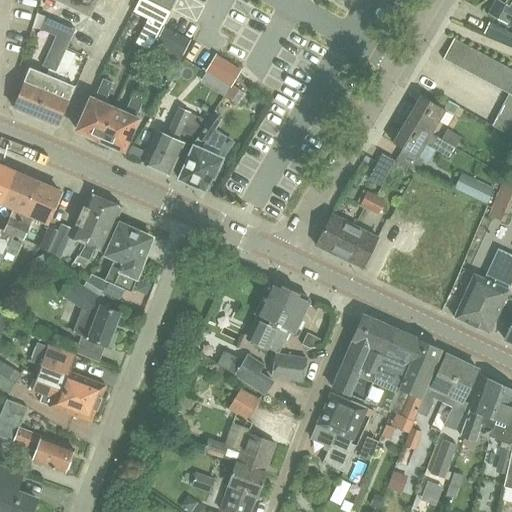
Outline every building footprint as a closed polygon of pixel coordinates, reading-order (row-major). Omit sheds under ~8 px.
[(57,0),(90,16),(98,0),(57,0)] [(171,12),(146,0),(139,0),(134,11),(164,26),(171,12)] [(511,0),(506,0),(505,3),(499,0),(497,0),(490,14),(506,22),(507,22),(511,24),(511,0)] [(61,22),(56,36),(53,42),(67,47),(75,28),(61,22)] [(509,93),(493,125),(511,136),(511,135),(511,68),(455,39),(444,58),(509,93)] [(49,53),(44,66),(49,68),(51,69),(57,71),(62,59),(49,53)] [(231,86),(239,73),(241,69),(217,54),(206,70),(231,86)] [(31,69),(15,107),(36,116),(47,89),(53,92),(58,80),(61,73),(57,71),(51,69),(49,68),(46,75),(31,69)] [(85,134),(101,141),(116,106),(105,101),(114,83),(104,78),(95,99),(90,97),(84,112),(85,113),(78,130),(86,133),(85,134)] [(36,116),(58,125),(74,86),(58,80),(53,92),(47,89),(36,116)] [(231,86),(224,97),(237,105),(244,93),(231,86)] [(136,117),(145,97),(135,92),(127,110),(116,106),(101,141),(116,148),(117,147),(125,150),(132,134),(134,134),(141,119),(136,117)] [(408,118),(432,133),(446,109),(422,95),(408,118)] [(178,140),(191,113),(180,107),(167,135),(159,132),(145,163),(170,174),(185,143),(178,140)] [(205,119),(191,113),(178,140),(185,143),(192,147),(205,119)] [(194,145),(180,178),(206,190),(212,176),(214,177),(223,158),(233,142),(215,130),(222,119),(213,114),(198,137),(193,145),(194,145)] [(450,158),(456,147),(432,133),(408,118),(394,143),(418,157),(426,144),(450,158)] [(443,138),(456,147),(462,137),(448,129),(443,138)] [(131,146),(127,153),(127,154),(139,160),(143,151),(131,146)] [(380,185),(395,160),(383,153),(368,179),(380,185)] [(0,201),(4,203),(18,173),(0,164),(0,201)] [(15,208),(10,217),(4,231),(14,235),(22,217),(38,181),(18,173),(4,203),(15,208)] [(488,204),(495,188),(466,174),(459,190),(488,204)] [(22,217),(14,235),(24,240),(32,221),(34,216),(48,222),(61,192),(38,181),(22,217)] [(345,192),(344,194),(351,198),(356,189),(349,185),(345,192)] [(368,190),(360,205),(370,210),(378,195),(368,190)] [(85,243),(80,256),(81,256),(106,199),(90,192),(70,236),(85,243)] [(378,215),(386,200),(378,195),(370,210),(378,215)] [(78,255),(75,260),(84,265),(87,260),(91,261),(96,248),(103,251),(122,207),(106,199),(81,256),(80,256),(78,255)] [(506,205),(495,201),(493,207),(489,216),(500,220),(506,205)] [(316,244),(340,257),(356,225),(332,213),(316,244)] [(97,289),(106,294),(112,278),(117,280),(120,271),(139,230),(120,223),(107,255),(114,258),(106,280),(102,278),(97,289)] [(362,268),(378,237),(356,225),(340,257),(362,268)] [(59,230),(49,226),(40,248),(49,252),(59,230)] [(68,234),(60,230),(59,230),(49,252),(61,259),(70,239),(66,238),(68,234)] [(132,291),(154,236),(139,230),(120,271),(117,280),(112,278),(106,294),(112,296),(117,285),(132,291)] [(400,235),(379,278),(442,309),(463,265),(400,235)] [(23,243),(14,239),(8,252),(16,257),(23,243)] [(511,283),(511,254),(499,248),(484,277),(475,273),(455,316),(490,332),(511,283)] [(73,281),(64,295),(82,307),(72,332),(88,338),(105,345),(108,346),(108,344),(113,346),(118,332),(113,331),(121,312),(101,305),(104,301),(85,289),(73,281)] [(247,337),(269,347),(274,336),(279,324),(281,324),(288,309),(285,307),(293,290),(275,281),(270,282),(256,313),(257,314),(247,337)] [(296,332),(310,302),(309,297),(293,290),(285,307),(288,309),(281,324),(279,324),(274,336),(269,347),(280,352),(291,329),(296,332)] [(336,387),(369,402),(400,330),(364,314),(352,339),(355,340),(343,367),(345,368),(336,387)] [(377,405),(374,411),(386,416),(389,409),(388,408),(397,388),(398,388),(410,362),(406,361),(416,338),(400,330),(369,402),(377,405)] [(395,427),(408,433),(414,420),(417,412),(428,385),(427,384),(442,349),(417,338),(416,338),(406,361),(410,362),(398,388),(397,388),(388,408),(389,409),(391,410),(400,389),(410,394),(401,415),(401,414),(395,427)] [(41,369),(37,380),(99,404),(106,385),(69,371),(75,353),(50,344),(49,346),(42,366),(41,369)] [(434,398),(444,402),(448,393),(446,391),(460,360),(446,353),(431,386),(428,385),(417,412),(428,417),(435,401),(432,400),(434,398)] [(264,394),(273,381),(259,372),(264,364),(249,354),(235,375),(264,394)] [(303,381),(307,359),(276,354),(272,376),(303,381)] [(0,386),(8,392),(20,372),(0,359),(0,386)] [(324,381),(332,364),(324,360),(316,377),(324,381)] [(444,425),(456,430),(468,403),(464,401),(479,369),(460,360),(446,391),(448,393),(444,402),(453,407),(444,425)] [(482,424),(493,428),(496,420),(492,418),(503,386),(497,383),(497,381),(497,378),(487,373),(485,375),(484,377),(483,376),(461,435),(477,441),(482,424)] [(37,380),(33,389),(42,392),(39,402),(51,406),(50,407),(93,422),(99,404),(37,380)] [(502,448),(496,471),(507,474),(511,453),(511,442),(511,439),(511,385),(508,383),(506,385),(505,387),(503,386),(492,418),(496,420),(493,428),(491,437),(502,441),(500,447),(502,448)] [(248,420),(260,399),(241,388),(229,409),(248,420)] [(331,394),(312,439),(329,446),(322,463),(343,472),(355,445),(350,444),(352,440),(353,441),(368,408),(350,400),(350,401),(331,394)] [(65,472),(74,448),(21,427),(28,407),(7,399),(0,417),(0,436),(14,441),(38,450),(34,460),(65,472)] [(411,427),(396,462),(408,466),(422,432),(411,427)] [(423,429),(417,450),(427,453),(434,432),(423,429)] [(224,458),(224,457),(236,462),(237,460),(266,473),(267,472),(265,472),(275,443),(248,433),(242,450),(228,445),(229,444),(209,437),(204,451),(224,458)] [(377,442),(367,438),(361,452),(372,456),(377,442)] [(447,478),(445,478),(458,444),(443,439),(431,473),(432,474),(430,481),(444,487),(447,478)] [(221,510),(226,511),(251,511),(266,473),(237,460),(236,462),(221,510)] [(0,511),(33,511),(38,499),(19,491),(25,474),(0,464),(0,511)] [(211,493),(216,479),(197,472),(192,486),(211,493)] [(406,477),(394,472),(388,488),(400,493),(406,477)] [(206,511),(207,511),(186,496),(179,506),(187,511),(206,511)]
